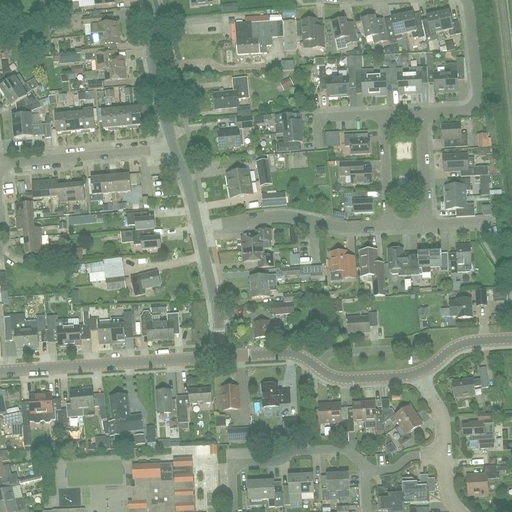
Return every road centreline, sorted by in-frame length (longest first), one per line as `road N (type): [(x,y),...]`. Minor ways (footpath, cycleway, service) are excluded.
road 1 (unclassified): [(0,371),(220,357)]
road 2 (residential): [(233,511),(235,467),(344,450),(365,468)]
road 3 (residential): [(0,164),(173,150)]
road 4 (residential): [(429,110),(463,110),(479,81),(463,0)]
road 5 (unclassified): [(220,357),(198,229)]
road 6 (unclassified): [(173,150),(152,65),(155,30)]
